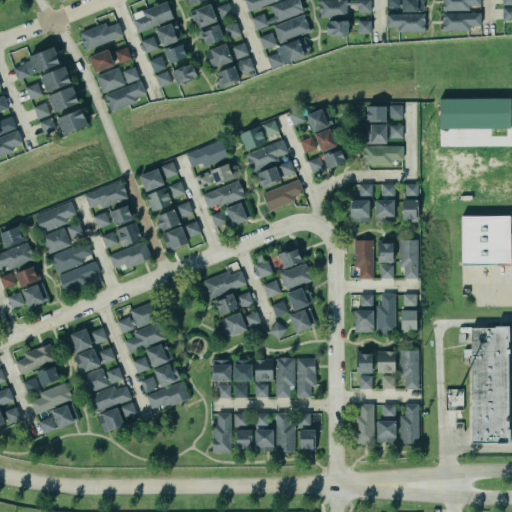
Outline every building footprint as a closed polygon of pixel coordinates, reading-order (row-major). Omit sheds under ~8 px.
[(140,9),(162,0),(165,0),(172,17),(136,31),(131,19),(142,14),(140,9)] [(272,0),(247,10),(243,0),(272,0)] [(301,8),(302,9),(302,10),(274,21),(273,19),(266,22),(266,24),(254,28),(249,16),(261,11),(264,18),(273,15),(268,4),(277,0),(297,0),(299,3),(301,8)] [(318,0),(319,19),(346,18),(345,0),(318,0)] [(370,12),(370,0),(347,0),(347,5),(358,5),(358,12),(370,12)] [(423,0),(401,0),(401,11),(423,11),(423,0)] [(478,0),(440,0),(440,9),(467,9),(467,4),(478,4),(478,0)] [(232,15),(228,2),(216,6),(220,18),(232,15)] [(195,29),(216,21),(210,4),(189,11),(195,29)] [(511,5),(501,5),(501,18),(511,18),(511,5)] [(441,11),(479,11),(479,24),(468,24),(468,29),(441,29),(441,11)] [(271,24),(302,12),(308,29),(277,41),(271,24)] [(385,12),(422,12),(422,30),(396,30),(396,25),(385,25),(385,12)] [(327,18),(346,18),(347,35),(327,35),(327,32),(324,32),(324,21),(327,21),(327,18)] [(183,38),(176,20),(155,29),(162,46),(183,38)] [(370,34),(370,20),(358,20),(357,34),(370,34)] [(78,31),(103,21),(105,25),(116,21),(121,34),(85,48),(83,42),(81,43),(79,37),(80,36),(78,31)] [(228,39),(240,34),(235,22),(224,27),(228,39)] [(204,45),(223,39),(218,26),(200,32),(204,45)] [(263,49),(275,44),(270,32),(259,37),(263,49)] [(145,52),(157,48),(152,35),(140,40),(145,52)] [(281,42),(301,35),(304,43),(307,44),(309,46),(307,48),(308,52),(287,59),(281,42)] [(229,45),(234,57),(246,53),(242,40),(229,45)] [(163,49),(169,63),(188,55),(181,41),(163,49)] [(208,47),(223,41),(230,59),(215,64),(215,65),(210,67),(203,50),(208,48),(208,47)] [(114,51),(119,63),(130,58),(126,46),(114,51)] [(29,54),(33,72),(59,65),(55,48),(29,54)] [(88,57),(94,72),(113,65),(107,49),(88,57)] [(266,56),(270,68),(283,64),(278,52),(266,56)] [(148,60),(153,72),(165,67),(160,55),(148,60)] [(239,81),(236,73),(253,69),(250,60),(215,70),(219,87),(239,81)] [(29,75),(25,63),(12,67),(17,80),(29,75)] [(38,73),(62,63),(69,80),(45,90),(38,73)] [(176,85),(197,78),(192,64),(171,70),(176,85)] [(93,74),(116,65),(123,82),(100,91),(93,74)] [(138,79),(134,67),(122,70),(126,83),(138,79)] [(158,86),(171,83),(168,71),(155,74),(158,86)] [(103,93),(138,78),(144,92),(133,96),(135,100),(110,110),(107,104),(105,105),(103,99),(104,98),(103,93)] [(23,85),(28,98),(40,93),(36,81),(23,85)] [(78,103),(72,86),(47,95),(54,112),(78,103)] [(509,128),(509,98),(439,98),(439,129),(509,128)] [(37,119),(49,114),(45,102),(33,106),(37,119)] [(389,117),(402,118),(402,105),(389,104),(389,117)] [(55,116),(61,133),(86,122),(79,106),(55,116)] [(365,106),(365,122),(385,121),(385,106),(365,106)] [(332,126),(327,107),(307,113),(311,131),(332,126)] [(304,120),(299,109),(289,113),(293,125),(304,120)] [(0,134),(15,130),(11,114),(0,117),(0,134)] [(42,133),(54,130),(51,118),(39,120),(42,133)] [(266,136),(278,132),(274,120),(262,124),(266,136)] [(368,122),(384,122),(384,141),(369,141),(369,142),(363,142),(363,132),(368,132),(368,122)] [(389,138),(402,137),(401,124),(389,125),(389,138)] [(245,150),(265,143),(258,126),(239,133),(245,150)] [(340,144),(333,127),(314,134),(321,151),(340,144)] [(21,143),(17,130),(0,136),(0,156),(13,151),(11,147),(21,143)] [(316,148),(311,136),(299,140),(304,152),(316,148)] [(244,152),(246,157),(245,157),(248,164),(249,164),(251,170),(277,160),(275,155),(286,151),(280,137),(244,152)] [(227,158),(222,141),(185,152),(190,167),(202,163),(202,165),(227,158)] [(362,144),(401,144),(400,159),(389,159),(389,163),(362,163),(362,157),(361,157),(361,148),(362,148),(362,144)] [(322,155),(327,169),(347,162),(342,147),(322,155)] [(323,169),(319,156),(307,160),(311,172),(323,169)] [(282,177),(294,172),(290,160),(278,164),(282,177)] [(165,178),(177,173),(172,161),(160,166),(165,178)] [(195,174),(198,188),(234,179),(230,165),(195,174)] [(256,173),(262,188),(280,181),(275,166),(256,173)] [(137,173),(143,189),(161,182),(155,167),(137,173)] [(260,192),(296,177),(301,190),(290,195),(292,199),(267,209),(260,192)] [(200,193),(235,179),(237,183),(238,183),(241,191),(243,196),(217,206),(215,202),(205,206),(200,193)] [(127,197),(120,180),(84,195),(89,208),(100,203),(102,207),(127,197)] [(172,197),(184,193),(180,181),(168,185),(172,197)] [(418,183),(405,183),(404,196),(417,196),(418,183)] [(372,184),(359,184),(359,196),(372,196),(372,184)] [(394,196),(394,184),(381,184),(381,196),(394,196)] [(145,195),(152,212),(171,203),(164,187),(145,195)] [(373,198),(373,219),(391,219),(392,198),(373,198)] [(400,198),(400,217),(404,217),(408,217),(408,220),(416,220),(416,198),(400,198)] [(225,208),(231,226),(252,218),(245,200),(225,208)] [(368,221),(368,200),(350,200),(350,221),(368,221)] [(40,233),(66,223),(64,218),(75,214),(70,201),(34,215),(40,233)] [(180,217),(192,213),(188,201),(176,205),(180,217)] [(132,220),(128,206),(110,210),(113,225),(132,220)] [(157,221),(154,214),(171,207),(177,222),(158,230),(155,222),(157,221)] [(214,226),(226,222),(222,210),(210,214),(214,226)] [(92,216),(97,228),(109,223),(104,211),(92,216)] [(459,214),(459,264),(509,264),(508,214),(459,214)] [(200,233),(195,220),(184,225),(188,237),(200,233)] [(66,226),(70,238),(82,234),(78,222),(66,226)] [(122,246),(141,239),(135,222),(115,230),(122,246)] [(159,233),(179,225),(186,242),(166,250),(159,233)] [(0,233),(5,247),(24,241),(18,226),(0,232),(0,233)] [(40,234),(47,252),(68,243),(61,226),(40,234)] [(105,248),(117,243),(112,231),(100,236),(105,248)] [(374,239),(375,261),(391,260),(391,241),(388,241),(387,241),(382,241),(382,239),(374,239)] [(398,267),(403,267),(403,278),(417,278),(418,239),(398,239),(398,267)] [(107,254),(112,266),(122,262),(124,267),(149,257),(142,240),(107,254)] [(372,278),(372,240),(353,240),(354,267),(358,267),(358,278),(372,278)] [(33,259),(28,243),(0,252),(0,267),(7,265),(7,268),(33,259)] [(55,272),(82,264),(80,257),(90,254),(87,243),(49,254),(55,272)] [(278,254),(283,268),(303,260),(298,246),(278,254)] [(57,275),(64,293),(90,282),(89,278),(99,274),(94,261),(57,275)] [(258,277),(271,273),(268,261),(255,264),(258,277)] [(278,271),(303,261),(305,265),(309,273),(308,273),(310,279),(284,289),(278,271)] [(393,278),(393,264),(380,264),(380,278),(393,278)] [(38,280),(33,265),(15,272),(20,287),(38,280)] [(15,284),(11,272),(0,275),(0,279),(2,288),(15,284)] [(262,285),(267,297),(279,292),(274,280),(262,285)] [(28,307),(48,299),(42,282),(21,290),(28,307)] [(287,292),(292,309),(312,304),(307,286),(287,292)] [(234,294),(246,289),(251,302),(239,307),(234,294)] [(210,299),(212,306),(215,305),(216,307),(215,307),(217,312),(235,305),(230,291),(223,293),(224,295),(221,296),(214,299),(214,297),(210,299)] [(23,304),(19,292),(7,296),(11,308),(23,304)] [(379,293),(379,304),(374,304),(374,331),(380,331),(380,333),(392,333),(392,330),(392,292),(379,293)] [(352,308),(353,330),(371,330),(370,293),(357,293),(357,308),(352,308)] [(415,329),(416,294),(402,293),(401,329),(415,329)] [(114,320),(119,333),(132,327),(131,323),(132,322),(134,327),(155,318),(152,310),(153,309),(149,300),(129,309),(128,309),(131,317),(129,319),(127,314),(114,320)] [(274,317),(287,314),(283,301),(271,304),(274,317)] [(295,333),(316,324),(308,307),(288,315),(295,333)] [(217,318),(237,310),(244,327),(224,335),(217,318)] [(260,323),(255,311),(244,316),(249,328),(260,323)] [(122,339),(127,352),(159,337),(160,336),(161,334),(161,329),(156,320),(131,330),(133,335),(122,339)] [(268,331),(278,339),(286,329),(276,321),(268,331)] [(469,326),(469,442),(507,441),(506,326),(469,326)] [(63,335),(83,327),(90,344),(70,352),(63,335)] [(90,331),(95,344),(106,339),(101,327),(90,331)] [(22,352),(23,356),(13,360),(18,373),(53,359),(46,342),(22,352)] [(166,343),(146,350),(152,367),(172,359),(166,343)] [(103,363),(114,358),(109,347),(98,351),(103,363)] [(73,355),(80,373),(100,365),(93,348),(73,355)] [(402,387),(416,387),(415,348),(397,348),(398,375),(402,375),(402,387)] [(394,350),(376,351),(377,372),(394,372),(394,350)] [(356,351),(358,351),(358,352),(367,352),(367,351),(369,351),(369,371),(354,371),(354,365),(356,365),(356,351)] [(132,360),(136,372),(148,369),(145,356),(132,360)] [(294,357),(275,357),(274,397),(288,397),(289,386),(293,386),(294,357)] [(310,397),(310,385),(315,385),(314,358),(295,358),(296,397),(310,397)] [(212,381),(230,381),(230,359),(211,360),(212,381)] [(232,381),(251,380),(251,359),(232,360),(232,381)] [(272,381),(272,359),(254,359),(254,381),(272,381)] [(158,385),(172,380),(173,380),(178,378),(171,360),(167,362),(166,362),(151,368),(158,385)] [(36,372),(41,385),(60,379),(55,365),(36,372)] [(79,374),(86,392),(106,383),(99,366),(79,374)] [(106,370),(109,383),(122,379),(118,367),(106,370)] [(372,376),(359,375),(358,388),(371,389),(372,376)] [(381,376),(382,389),(394,388),(394,375),(381,376)] [(144,392),(157,388),(152,376),(140,380),(144,392)] [(39,389),(34,377),(22,382),(27,394),(39,389)] [(188,397),(182,381),(145,395),(151,411),(188,397)] [(41,397),(30,401),(35,413),(71,400),(65,382),(39,392),(41,397)] [(229,397),(230,384),(217,384),(216,397),(229,397)] [(246,397),(246,384),(233,384),(233,397),(246,397)] [(254,397),(267,397),(267,384),(254,384),(254,397)] [(125,386),(115,390),(113,385),(88,395),(94,412),(130,398),(125,386)] [(0,402),(11,398),(6,386),(0,388),(0,402)] [(136,413),(131,401),(119,406),(124,418),(136,413)] [(78,420),(71,402),(51,410),(58,428),(78,420)] [(374,419),(375,440),(393,440),(393,403),(380,403),(380,419),(374,419)] [(400,443),(419,443),(418,403),(403,403),(404,415),(399,416),(400,443)] [(373,404),(359,404),(359,415),(354,415),(354,444),(373,444),(373,404)] [(8,423),(20,419),(15,406),(4,410),(8,423)] [(123,425),(116,407),(97,414),(103,432),(123,425)] [(273,411),(287,411),(287,423),(292,423),(292,450),(273,450),(273,411)] [(212,453),(231,452),(230,412),(216,413),(216,424),(212,424),(212,453)] [(247,425),(247,413),(234,413),(234,426),(247,425)] [(267,413),(254,413),(254,425),(267,426),(267,413)] [(297,426),(310,425),(309,413),(296,413),(297,426)] [(55,429),(51,417),(38,420),(42,433),(55,429)] [(252,428),(271,428),(271,449),(253,449),(252,428)] [(235,430),(236,450),(251,450),(250,429),(235,430)] [(315,430),(299,430),(299,450),(314,450),(315,430)]
